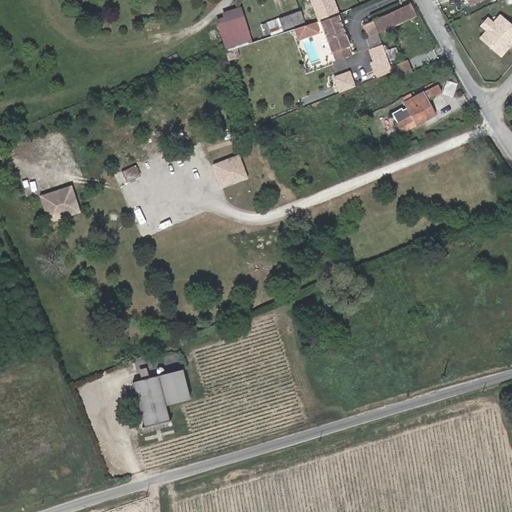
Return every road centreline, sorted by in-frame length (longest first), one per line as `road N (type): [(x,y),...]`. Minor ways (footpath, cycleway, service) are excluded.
road 1 (unclassified): [(68,511),(511,383)]
road 2 (unknown): [(503,125),(253,218),(204,204),(161,175)]
road 3 (unclassified): [(492,110),(438,0)]
